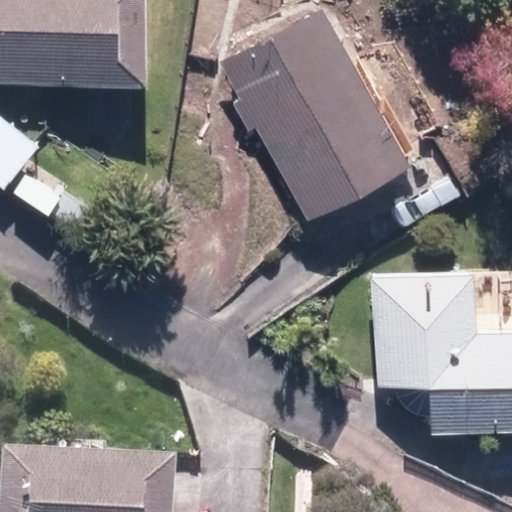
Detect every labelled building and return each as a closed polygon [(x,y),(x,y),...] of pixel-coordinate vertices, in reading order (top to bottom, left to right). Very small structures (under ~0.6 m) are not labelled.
[(144,0),(0,0),(0,66),(145,66),(144,0)] [(316,0),(305,0),(224,46),(242,78),(231,84),(246,110),(257,104),(312,202),(402,151),(316,0)] [(38,133),(0,102),(0,165),(8,171),(38,133)] [(511,406),(511,314),(473,315),(472,262),(381,265),(384,366),(438,365),(439,407),(511,406)] [(180,511),(182,447),(7,444),(5,511),(180,511)]
